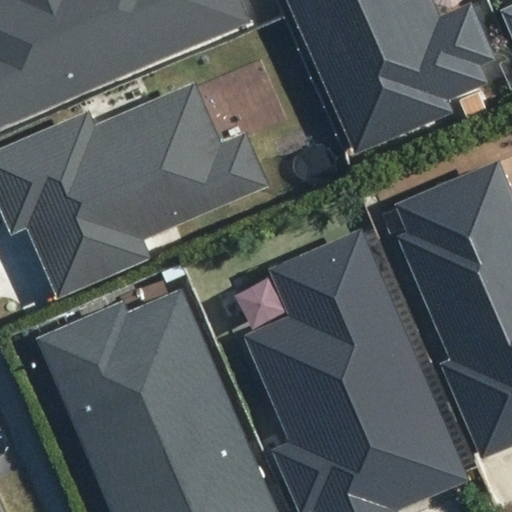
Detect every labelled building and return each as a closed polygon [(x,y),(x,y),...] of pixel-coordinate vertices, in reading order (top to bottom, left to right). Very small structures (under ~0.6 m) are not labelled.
[(0,0),(0,124),(247,19),(239,0),(0,0)] [(289,0),(356,155),(455,112),(451,102),(490,85),(482,66),(496,60),(471,2),(441,15),(433,0),(289,0)] [(56,296),(148,256),(142,240),(268,186),(246,135),(223,145),(195,81),(96,124),(89,109),(0,147),(0,210),(11,236),(27,229),(56,296)] [(511,189),(499,159),(394,203),(406,231),(396,235),(449,361),(441,364),(482,459),(511,446),(511,189)] [(291,317),(244,336),(288,442),(272,448),(298,511),(309,511),(314,510),(314,511),(399,511),(398,509),(420,499),(465,481),(361,231),(271,269),(291,317)] [(38,338),(114,511),(280,511),(182,286),(128,310),(123,301),(38,338)]
